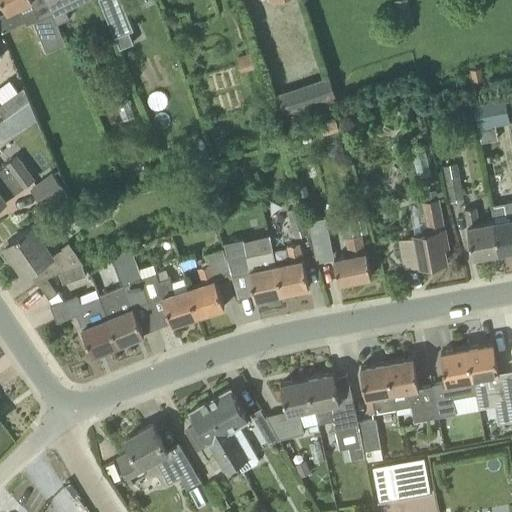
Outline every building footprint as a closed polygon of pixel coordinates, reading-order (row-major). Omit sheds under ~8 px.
[(2,0),(7,11),(0,14),(0,24),(3,32),(26,21),(28,23),(35,20),(47,51),(66,43),(58,23),(52,9),(47,0),(2,0)] [(47,0),(52,9),(58,23),(70,17),(67,11),(88,0),(47,0)] [(120,0),(99,0),(118,50),(137,44),(120,0)] [(407,0),(392,0),(396,30),(412,28),(407,0)] [(278,112),(328,93),(321,75),(271,93),(278,112)] [(18,109),(30,99),(25,86),(10,97),(18,109)] [(18,109),(10,97),(0,104),(0,110),(22,140),(42,128),(41,124),(33,107),(30,99),(18,109)] [(509,108),(476,114),(479,128),(496,125),(511,123),(509,108)] [(41,137),(26,140),(28,155),(44,153),(41,137)] [(0,204),(35,179),(17,156),(6,164),(7,165),(0,170),(0,204)] [(451,202),(464,200),(457,163),(445,165),(451,202)] [(47,201),(65,188),(53,173),(32,189),(43,204),(47,201)] [(65,188),(47,201),(50,206),(73,199),(65,188)] [(448,247),(444,229),(438,199),(436,191),(425,194),(427,201),(424,201),(430,232),(415,235),(416,237),(402,240),(407,266),(421,263),(421,266),(446,261),(444,248),(448,247)] [(500,251),(511,249),(511,200),(507,201),(493,204),(495,220),(500,251)] [(296,238),(309,234),(301,206),(287,210),(296,238)] [(479,223),(476,207),(466,209),(474,256),(500,251),(495,220),(479,223)] [(55,251),(45,237),(48,235),(38,221),(16,235),(17,236),(6,244),(27,273),(43,262),(51,274),(47,276),(51,275),(59,272),(81,264),(84,263),(69,241),(55,251)] [(366,251),(363,234),(347,237),(350,255),(335,258),(339,282),(372,276),(367,251),(366,251)] [(273,249),(247,254),(243,238),(227,241),(225,242),(233,274),(249,270),(256,298),(282,293),(276,264),(273,249)] [(303,258),(299,243),(288,246),(291,261),(276,264),(282,293),(309,287),(303,258)] [(199,315),(225,306),(216,279),(232,274),(224,248),(205,254),(207,260),(202,262),(203,266),(199,267),(204,283),(190,287),(199,315)] [(81,264),(59,272),(63,284),(86,276),(81,264)] [(160,280),(157,273),(148,275),(140,278),(149,302),(164,296),(173,323),(199,315),(190,287),(176,292),(171,277),(160,280)] [(50,298),(58,292),(48,277),(40,283),(50,298)] [(134,307),(149,302),(140,278),(100,294),(99,295),(100,296),(108,318),(119,344),(145,334),(134,307)] [(108,318),(100,296),(81,303),(78,294),(51,305),(58,322),(77,314),(83,328),(94,354),(119,344),(108,318)] [(511,369),(499,372),(494,342),(467,346),(476,393),(479,408),(495,405),(498,423),(511,420),(511,369)] [(433,385),(439,416),(456,413),(453,398),(476,393),(467,346),(441,351),(446,380),(433,383),(433,385)] [(420,387),(414,356),(388,361),(393,392),(396,408),(412,405),(415,420),(439,416),(433,385),(420,387)] [(370,413),(381,411),(396,408),(393,392),(388,361),(361,366),(370,413)] [(353,398),(341,400),(334,371),(308,377),(318,423),(334,420),(337,431),(360,426),(353,398)] [(279,438),(290,436),(305,433),(303,426),(318,423),(308,377),(282,382),(288,410),(267,415),(279,438)] [(243,471),(260,461),(247,439),(241,443),(232,428),(249,418),(231,387),(209,400),(227,431),(221,434),(238,464),(243,471)] [(238,464),(221,434),(227,431),(209,400),(191,410),(198,423),(188,429),(198,447),(209,441),(227,471),(238,464)] [(366,450),(381,448),(376,418),(361,421),(366,450)] [(170,455),(168,452),(170,451),(154,423),(126,438),(132,449),(120,455),(122,459),(128,471),(143,463),(154,457),(169,483),(181,477),(187,488),(202,480),(183,449),(170,455)] [(360,426),(337,431),(340,447),(354,444),(354,446),(357,457),(366,455),(364,444),(360,426)] [(381,448),(366,450),(369,461),(383,459),(381,448)] [(426,457),(375,466),(382,500),(433,491),(426,457)] [(214,480),(205,485),(215,503),(220,500),(225,497),(215,479),(214,480)]
